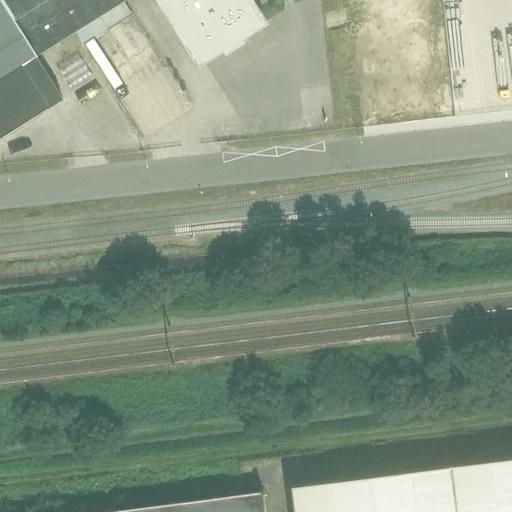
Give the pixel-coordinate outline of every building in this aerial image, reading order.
[(0,0),(0,137),(64,98),(38,56),(2,0),(0,0)] [(2,0),(38,56),(76,32),(127,0),(154,0),(197,67),(267,23),(252,0),(2,0)] [(131,2),(83,32),(90,45),(139,14),(131,2)] [(70,70),(75,82),(96,74),(91,62),(70,70)] [(511,511),(511,458),(290,486),(293,511),(511,511)] [(264,511),(262,490),(87,511),(264,511)]
